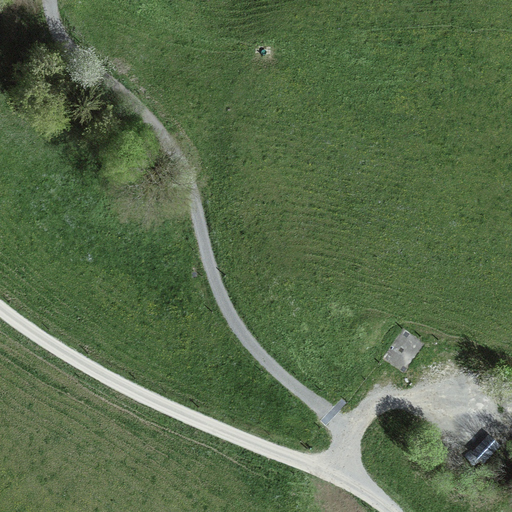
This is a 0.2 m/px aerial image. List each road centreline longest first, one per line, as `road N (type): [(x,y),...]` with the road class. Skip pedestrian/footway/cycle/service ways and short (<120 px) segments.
road 1 (track): [(51,0),(56,32),(77,59),(124,93),(184,172),(227,307),(258,351),(331,415),(343,440),(340,475)]
road 2 (track): [(340,475),(189,417),(78,362),(0,308)]
road 3 (track): [(343,440),(384,398),(431,397),(466,408)]
